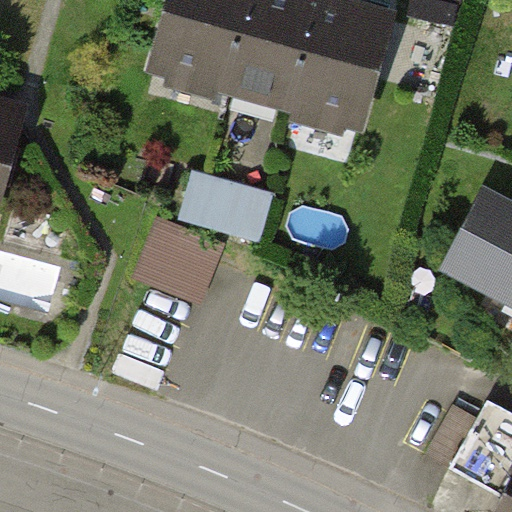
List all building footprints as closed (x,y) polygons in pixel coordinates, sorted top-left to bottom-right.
[(317,0),(175,0),(157,66),(173,70),(169,84),(213,97),(217,83),(300,106),(296,119),(340,131),(344,117),(360,122),(389,20),(317,0)] [(0,169),(16,113),(0,108),(0,169)] [(269,201),(195,180),(185,217),(259,237),(269,201)] [(511,210),(487,197),(451,266),(511,298),(511,210)] [(216,246),(160,224),(138,280),(194,301),(216,246)] [(496,511),(511,511),(511,414),(491,402),(481,420),(453,405),(426,455),(504,497),(496,511)]
